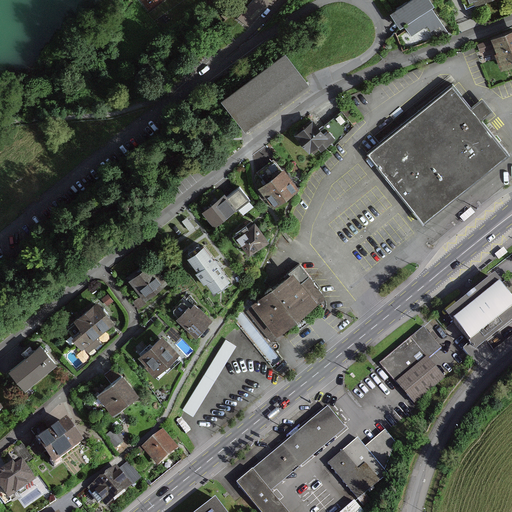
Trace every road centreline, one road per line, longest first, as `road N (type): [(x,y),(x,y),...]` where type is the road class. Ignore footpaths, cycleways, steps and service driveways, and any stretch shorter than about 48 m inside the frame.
road 1 (primary): [(511,214),(145,511)]
road 2 (residential): [(330,91),(0,349)]
road 3 (unknown): [(355,155),(354,142),(447,66),(462,70),(474,91),(511,105)]
road 4 (residential): [(511,19),(330,91)]
road 5 (residential): [(511,353),(458,410),(433,452),(414,511)]
road 6 (unknown): [(347,295),(302,237),(330,176),(355,155)]
road 7 (residential): [(330,91),(330,76),(379,43),(379,19),(365,0)]
